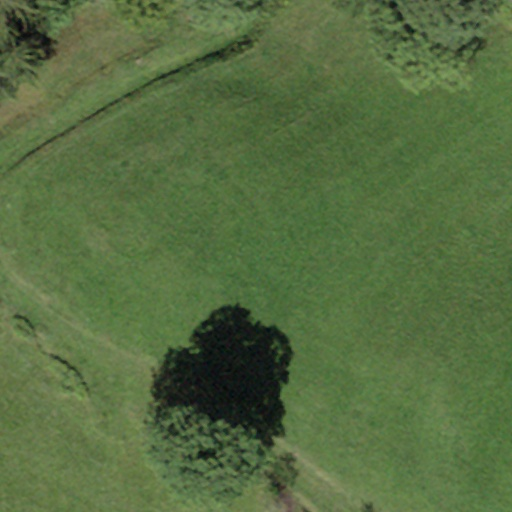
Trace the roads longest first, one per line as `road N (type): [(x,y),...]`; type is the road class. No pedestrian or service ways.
road 1 (track): [(346,511),(210,409),(0,285)]
road 2 (track): [(0,149),(246,0)]
